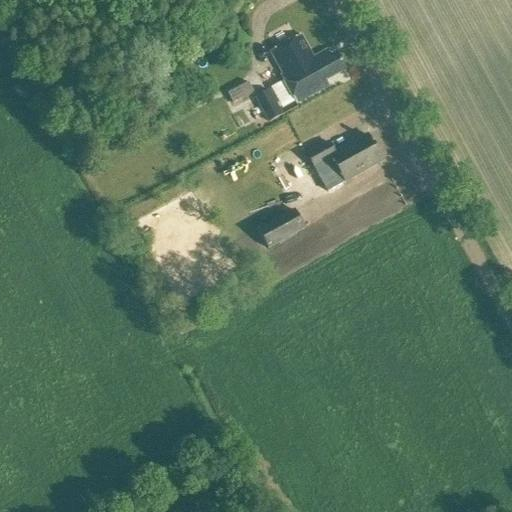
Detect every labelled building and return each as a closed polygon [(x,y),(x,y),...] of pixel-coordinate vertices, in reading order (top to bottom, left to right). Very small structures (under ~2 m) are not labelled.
[(300,38),(269,55),(282,78),(280,79),(283,84),(294,105),(295,107),(328,89),(325,84),(345,73),(335,55),(329,58),(326,53),(313,61),(300,38)] [(248,84),(228,95),(233,106),(253,95),(248,84)] [(259,129),(282,116),(269,92),(255,100),(263,116),(255,121),(259,129)] [(344,185),(382,164),(372,147),(373,146),(368,137),(334,156),(328,145),(306,157),(314,171),(331,161),(344,185)] [(294,212),(259,231),(270,251),(305,232),(294,212)]
